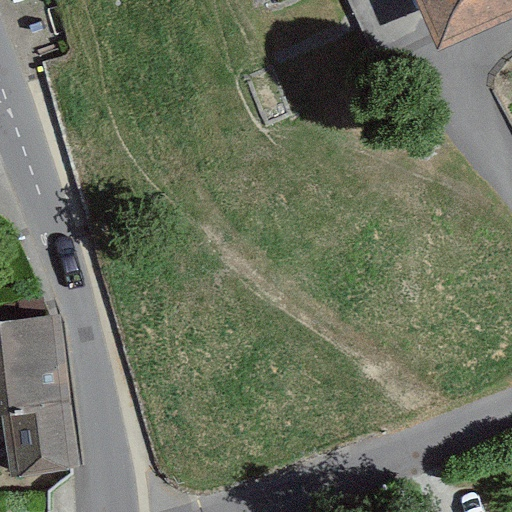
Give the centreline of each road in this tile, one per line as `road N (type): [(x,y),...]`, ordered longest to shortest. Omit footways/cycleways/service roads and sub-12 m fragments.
road 1 (residential): [(112,511),(82,331),(0,85)]
road 2 (residential): [(246,511),(511,408)]
